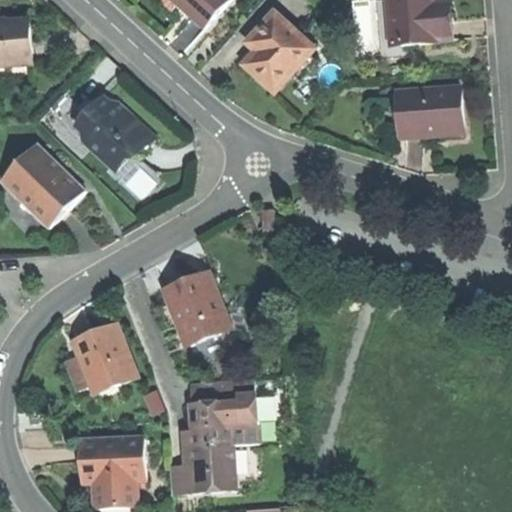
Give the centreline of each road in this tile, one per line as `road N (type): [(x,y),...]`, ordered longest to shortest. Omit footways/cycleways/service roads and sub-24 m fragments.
road 1 (residential): [(42,511),(0,442),(2,384),(16,342),(61,298),(238,192),(258,162)]
road 2 (residential): [(258,162),(308,162),(511,229)]
road 3 (residential): [(84,0),(258,162)]
